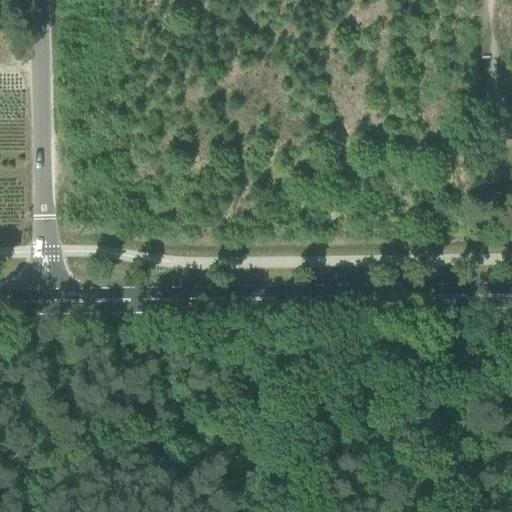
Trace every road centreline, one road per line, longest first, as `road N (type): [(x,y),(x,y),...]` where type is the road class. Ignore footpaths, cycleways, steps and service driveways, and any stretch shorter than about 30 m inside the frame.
road 1 (primary): [(59,301),(511,295)]
road 2 (unclassified): [(44,210),(39,0)]
